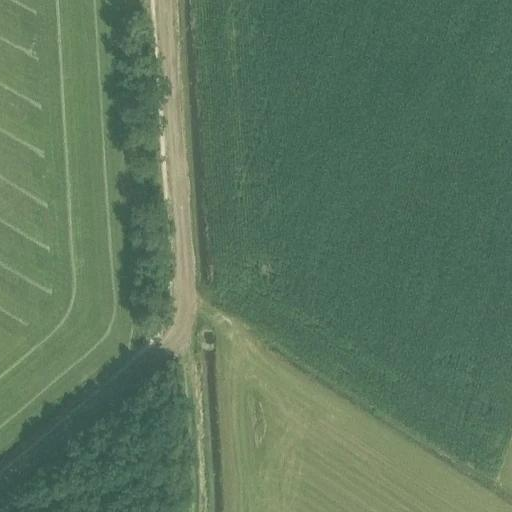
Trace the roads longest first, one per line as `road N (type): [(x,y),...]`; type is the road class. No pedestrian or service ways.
road 1 (track): [(185,302),(165,0)]
road 2 (track): [(0,482),(163,345),(185,302)]
road 3 (track): [(194,511),(185,302)]
